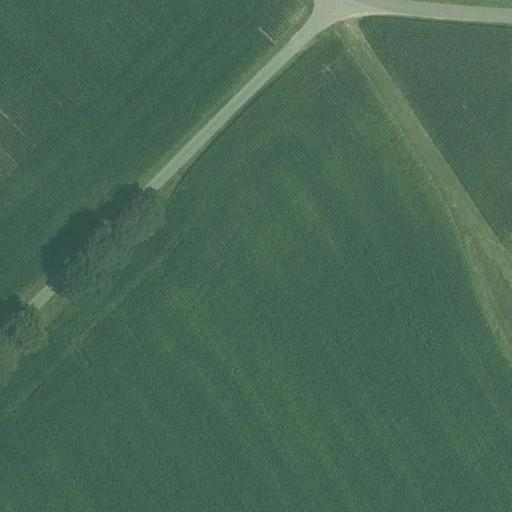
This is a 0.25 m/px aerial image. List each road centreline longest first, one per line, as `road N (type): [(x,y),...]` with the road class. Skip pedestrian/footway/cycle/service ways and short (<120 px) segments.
road 1 (unclassified): [(338,1),(0,342)]
road 2 (unclassified): [(511,15),(338,1)]
